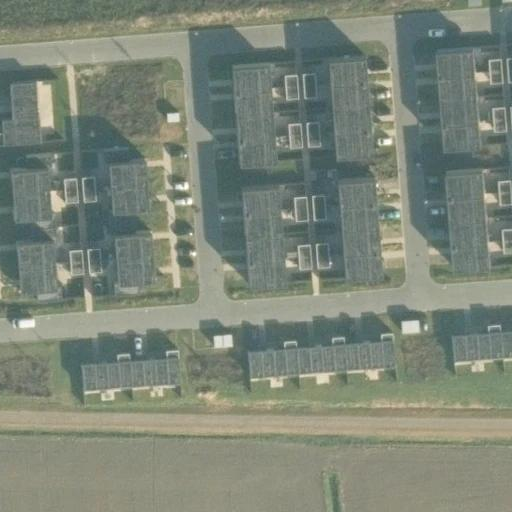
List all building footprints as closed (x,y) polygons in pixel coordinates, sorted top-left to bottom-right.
[(474,46),(437,49),(439,74),(476,71),(474,46)] [(364,55),(327,58),(329,82),(366,79),(364,55)] [(501,57),(489,58),(490,70),(502,69),(501,57)] [(268,62),(231,65),(233,89),(270,86),(268,62)] [(502,69),(490,70),(491,82),(503,81),(502,69)] [(314,71),(301,72),(302,84),(315,83),(314,71)] [(476,71),(439,74),(441,98),(478,95),(476,71)] [(296,72),(283,73),(284,85),(297,84),(296,72)] [(366,79),(329,82),(331,106),(368,103),(366,79)] [(13,118),(1,119),(2,131),(2,143),(39,141),(35,80),(10,82),(13,118)] [(315,83),(302,84),(303,96),(315,95),(315,83)] [(297,84),(284,85),(285,97),(297,96),(297,84)] [(270,86),(233,89),(235,114),(272,111),(270,86)] [(478,95),(441,98),(443,122),(480,119),(478,95)] [(368,103),(331,106),(333,131),(369,128),(368,103)] [(505,105),(493,106),(494,118),(506,117),(505,105)] [(272,111),(235,114),(236,138),(273,135),(272,111)] [(506,117),(494,118),(495,130),(507,129),(506,117)] [(480,119),(443,122),(445,147),(482,144),(480,119)] [(317,120),(305,121),(306,133),(318,132),(317,120)] [(299,121),(287,122),(288,134),(300,133),(299,121)] [(369,128),(333,131),(334,155),(371,152),(369,128)] [(318,132),(306,133),(307,145),(319,144),(318,132)] [(300,133),(288,134),(289,146),(301,145),(300,133)] [(273,135),(236,138),(238,162),(275,160),(273,135)] [(127,147),(102,148),(103,161),(107,161),(109,185),(146,182),(144,157),(128,158),(127,147)] [(25,166),(9,168),(11,193),(49,190),(47,166),(51,165),(50,152),(25,154),(25,166)] [(483,168),(446,170),(448,195),(485,192),(483,168)] [(93,175),(81,176),(82,188),(94,187),(93,175)] [(75,176),(63,177),(64,189),(76,188),(75,176)] [(373,176),(336,179),(338,203),(375,201),(373,176)] [(511,178),(498,179),(499,191),(511,190),(511,178)] [(111,208),(107,209),(108,221),(133,219),(132,208),(148,206),(146,182),(109,185),(111,208)] [(277,183),(240,186),(242,210),(279,207),(277,183)] [(94,187),(82,188),(83,200),(95,199),(94,187)] [(76,188),(64,189),(65,201),(77,200),(76,188)] [(49,190),(11,193),(13,217),(29,216),(30,227),(55,225),(54,213),(50,213),(49,190)] [(511,193),(511,190),(499,191),(500,203),(511,202),(511,193)] [(485,192),(448,195),(450,219),(487,216),(485,192)] [(323,193),(311,194),(312,206),(324,205),(323,193)] [(305,194),(293,195),(294,207),(306,206),(305,194)] [(375,201),(338,203),(340,228),(377,225),(375,201)] [(324,205),(312,206),(313,218),(325,217),(324,205)] [(306,206),(294,207),(295,219),(307,218),(306,206)] [(279,207),(242,210),(244,234),(281,231),(279,207)] [(487,216),(450,219),(452,243),(489,240),(487,216)] [(133,219),(108,221),(109,234),(113,234),(115,257),(152,254),(150,230),(134,231),(133,219)] [(31,239),(15,240),(17,265),(54,262),(52,238),(56,238),(55,225),(30,227),(31,239)] [(377,225),(340,228),(342,252),(379,249),(377,225)] [(511,226),(502,228),(503,239),(511,238),(511,226)] [(281,231),(244,234),(246,260),(283,257),(281,231)] [(511,238),(503,239),(504,251),(511,250),(511,238)] [(489,240),(452,243),(454,268),(491,265),(489,240)] [(327,241),(314,242),(315,254),(328,253),(327,241)] [(309,242),(296,243),(297,255),(309,254),(309,242)] [(99,247),(86,247),(87,259),(100,258),(99,247)] [(81,248),(68,249),(69,261),(82,260),(81,248)] [(379,249),(342,252),(344,276),(381,274),(379,249)] [(328,253),(315,254),(316,266),(328,265),(328,253)] [(117,281),(113,281),(114,294),(139,292),(138,280),(154,279),(152,254),(115,257),(117,281)] [(309,254),(297,255),(298,267),(310,266),(309,254)] [(283,257),(246,260),(248,284),(285,281),(283,257)] [(100,258),(87,259),(88,271),(101,270),(100,258)] [(82,260),(69,261),(70,273),(82,272),(82,260)] [(54,262),(17,265),(19,289),(35,288),(36,300),(61,298),(60,285),(56,285),(54,262)] [(511,329),(501,330),(503,355),(511,354),(511,329)] [(489,331),(453,334),(454,359),(503,355),(501,330),(489,331)] [(391,331),(379,332),(380,339),(392,338),(391,331)] [(343,335),(331,336),(331,343),(343,342),(343,335)] [(380,339),(343,342),(345,367),(394,363),(392,338),(380,339)] [(331,343),(295,346),(297,371),(345,367),(343,342),(331,343)] [(283,346),(247,350),(249,374),(297,371),(295,346),(283,346)] [(128,351),(116,352),(117,359),(129,359),(128,351)] [(165,356),(129,359),(131,384),(179,380),(177,355),(165,356)] [(117,359),(80,362),(82,387),(131,384),(129,359),(117,359)]
